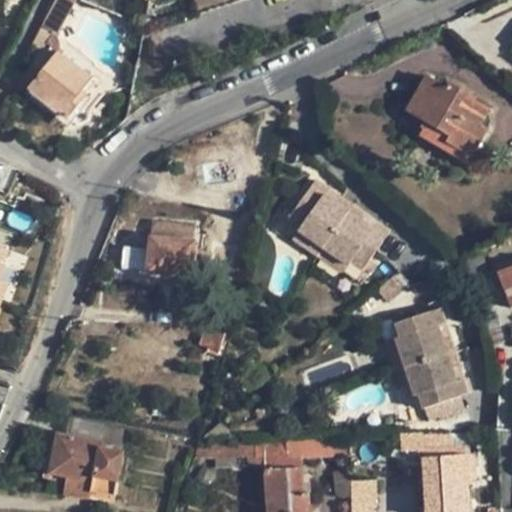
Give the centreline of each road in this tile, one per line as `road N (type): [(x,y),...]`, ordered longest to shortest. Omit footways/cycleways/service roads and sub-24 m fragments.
road 1 (residential): [(0,432),(54,322),(85,209),(135,151),(211,105),(466,0)]
road 2 (unknown): [(0,132),(55,0)]
